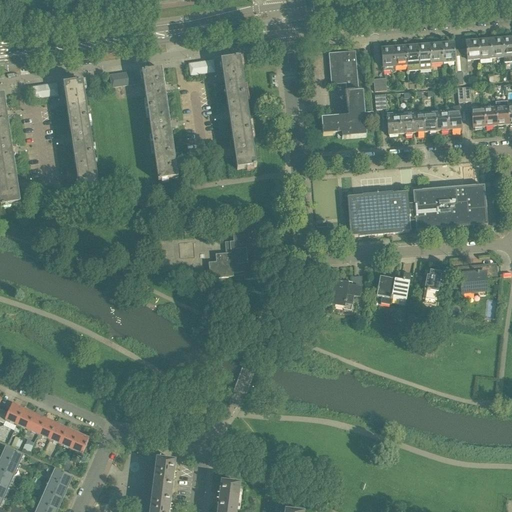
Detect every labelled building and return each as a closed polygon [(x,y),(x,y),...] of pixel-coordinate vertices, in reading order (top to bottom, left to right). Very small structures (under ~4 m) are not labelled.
[(509,39),(501,40),(503,58),(504,63),(504,64),(511,63),(511,39),(511,40),(511,39),(510,39),(510,40),(509,40),(509,39)] [(490,41),(491,59),(503,58),(501,40),(495,40),(495,41),(494,41),(493,41),(491,42),(491,41),(490,41)] [(485,41),(478,42),(479,60),(491,59),(490,41),(489,41),(489,42),(487,42),(487,41),(486,42),(485,42),(485,41)] [(466,51),(460,51),(462,73),(468,73),(467,61),(479,60),(478,42),(471,42),(471,43),(470,43),(469,43),(467,44),(467,43),(466,43),(466,51)] [(443,63),(443,65),(449,64),(449,66),(454,66),(453,63),(455,62),(455,68),(455,74),(456,74),(462,73),(460,51),(454,51),(454,48),(454,44),(453,45),(453,44),(452,44),(452,45),(450,45),(449,45),(450,45),(448,45),(448,44),(443,45),(441,45),(442,48),(443,63)] [(431,64),(443,63),(442,48),(441,45),(441,46),(441,45),(440,45),(440,46),(438,46),(436,46),(436,45),(431,46),(429,46),(431,64)] [(431,70),(431,64),(429,46),(429,47),(429,46),(428,46),(428,47),(426,47),(424,47),(424,46),(419,47),(417,47),(419,65),(419,71),(431,70)] [(407,48),(405,48),(407,66),(407,73),(419,72),(419,71),(419,65),(417,47),(416,47),(416,48),(414,48),(412,48),(412,47),(407,48)] [(394,67),(407,66),(405,48),(405,49),(405,48),(404,48),(404,49),(402,49),(402,48),(401,49),(400,49),(400,48),(395,49),(393,50),(394,67)] [(381,50),(383,68),(383,72),(391,72),(391,74),(395,74),(394,67),(393,50),(393,49),(392,49),(392,50),(390,50),(390,49),(390,50),(388,50),(388,49),(383,50),(381,50)] [(344,60),(344,53),(328,55),(331,86),(346,85),(348,118),(321,120),(323,137),(341,135),(342,140),(366,138),(365,124),(373,123),(372,116),(364,117),(363,93),(358,94),(356,59),(344,60)] [(221,62),(226,98),(246,95),(240,59),(238,59),(235,59),(221,62)] [(207,62),(209,74),(215,73),(213,61),(207,62)] [(197,76),(195,64),(189,65),(189,64),(188,64),(190,77),(197,76)] [(144,87),(147,110),(167,107),(162,70),(147,73),(147,72),(144,73),(142,73),(144,87)] [(128,74),(130,86),(137,85),(135,72),(134,72),(134,73),(129,74),(128,74)] [(118,88),(116,75),(116,76),(111,77),(110,76),(112,89),(118,88)] [(386,80),(380,80),(380,92),(390,92),(390,90),(387,84),(386,84),(386,80)] [(63,85),(69,122),(88,119),(85,95),(83,82),(80,82),(78,83),(63,85)] [(50,85),(52,98),(58,97),(56,84),(56,85),(50,86),(50,85)] [(38,87),(40,99),(46,98),(44,86),(44,87),(38,88),(38,87)] [(40,99),(38,87),(38,88),(33,88),(32,88),(34,100),(40,99)] [(226,98),(231,134),(251,131),(246,95),(226,98)] [(0,133),(10,132),(4,96),(0,96),(0,133)] [(375,97),(376,111),(386,110),(385,96),(375,97)] [(147,110),(153,146),(172,143),(167,107),(147,110)] [(485,129),(483,110),(478,111),(477,108),(471,108),(473,130),(475,129),(475,131),(482,130),(482,129),(485,129)] [(507,108),(495,109),(497,128),(498,127),(498,129),(504,129),(504,127),(509,127),(507,108)] [(447,111),(447,113),(448,131),(452,131),(452,133),(460,132),(460,130),(461,130),(460,123),(459,123),(459,121),(460,121),(459,109),(453,109),(453,110),(447,111)] [(495,109),(483,110),(485,129),(486,128),(486,130),(492,129),(492,128),(497,128),(495,109)] [(435,114),(437,132),(440,132),(441,132),(441,134),(448,133),(448,131),(447,113),(440,113),(440,111),(435,112),(435,114)] [(399,115),(399,117),(401,135),(402,135),(404,135),(405,135),(405,137),(412,136),(412,134),(413,134),(411,116),(411,113),(404,114),(399,115)] [(401,135),(399,117),(393,117),(393,114),(387,115),(388,127),(387,127),(388,127),(388,129),(387,129),(387,130),(388,130),(388,136),(389,136),(389,138),(398,137),(397,135),(401,135)] [(435,114),(423,115),(425,133),(426,133),(425,133),(428,133),(429,133),(429,135),(436,134),(436,132),(437,132),(435,114)] [(423,115),(411,116),(413,134),(414,134),(416,134),(417,134),(417,136),(424,135),(424,133),(425,133),(423,115)] [(69,122),(74,158),(94,155),(88,119),(69,122)] [(251,131),(231,134),(237,171),(253,168),(253,169),(255,168),(256,168),(251,131)] [(0,133),(0,170),(15,168),(10,132),(0,133)] [(172,143),(153,146),(158,182),(159,182),(162,182),(178,180),(172,143)] [(94,155),(74,158),(79,194),(95,192),(98,192),(98,191),(99,191),(94,155)] [(15,168),(0,170),(0,202),(1,208),(2,208),(4,207),(20,205),(15,168)] [(413,193),(414,205),(407,206),(407,200),(406,194),(407,194),(407,193),(392,195),(387,196),(387,195),(386,195),(386,196),(381,196),(380,196),(377,196),(374,197),(374,196),(374,197),(368,197),(362,198),(362,197),(348,198),(348,199),(349,204),(348,205),(349,205),(349,211),(350,217),(349,217),(351,217),(351,222),(351,223),(351,222),(352,228),(351,228),(352,228),(352,234),(352,237),(352,238),(359,237),(359,238),(359,237),(365,237),(371,236),(371,237),(372,237),(371,236),(377,236),(378,236),(383,235),(383,236),(384,236),(384,235),(389,235),(390,235),(395,234),(395,235),(396,235),(396,234),(402,234),(409,233),(408,233),(408,230),(408,229),(408,224),(415,223),(416,233),(430,231),(430,232),(430,231),(435,231),(436,231),(440,230),(440,231),(441,231),(441,230),(446,230),(446,231),(447,230),(451,230),(452,230),(457,229),(457,230),(457,229),(462,229),(463,229),(467,228),(468,229),(468,228),(473,228),(474,228),(487,227),(486,207),(486,206),(484,187),(470,188),(465,189),(465,188),(464,188),(464,189),(459,189),(454,190),(454,189),(453,189),(453,190),(449,190),(449,189),(448,190),(443,190),(438,191),(438,190),(437,190),(437,191),(432,191),(427,192),(427,191),(426,191),(426,192),(413,193)] [(243,273),(244,281),(260,279),(259,263),(255,264),(254,249),(250,249),(249,234),(233,235),(233,243),(229,243),(230,254),(215,255),(216,263),(208,264),(210,280),(233,278),(233,274),(243,273)] [(458,270),(458,277),(460,276),(461,287),(460,287),(460,290),(462,290),(462,294),(462,295),(477,293),(479,297),(487,297),(487,293),(485,274),(487,274),(487,277),(497,276),(496,266),(476,268),(476,269),(471,270),(470,269),(458,270)] [(423,299),(425,299),(436,301),(441,274),(430,272),(429,277),(427,277),(423,299)] [(402,282),(395,281),(390,304),(405,307),(408,288),(409,288),(411,275),(404,274),(402,282)] [(326,305),(343,308),(344,304),(346,303),(352,304),(352,305),(353,297),(359,298),(361,290),(362,290),(362,287),(361,278),(352,278),(352,288),(351,288),(351,291),(347,290),(348,285),(331,282),(326,305)] [(390,306),(390,304),(395,281),(380,278),(378,289),(377,289),(377,291),(378,291),(376,297),(380,298),(380,300),(381,301),(380,304),(390,306)] [(16,427),(23,410),(13,406),(13,405),(12,405),(9,414),(5,422),(10,424),(11,422),(17,425),(16,427)] [(27,432),(34,415),(24,410),(23,410),(16,427),(21,429),(22,427),(28,429),(27,432)] [(0,421),(4,424),(5,422),(9,414),(3,411),(0,418),(0,421)] [(38,436),(45,420),(35,415),(34,415),(27,432),(32,434),(32,432),(38,434),(38,436)] [(43,437),(49,439),(56,425),(45,420),(38,436),(42,439),(43,437)] [(54,441),(60,444),(66,430),(56,425),(49,439),(48,441),(53,443),(54,441)] [(65,446),(71,449),(77,434),(67,430),(67,429),(66,430),(60,444),(59,446),(64,448),(65,446)] [(77,434),(71,449),(70,451),(75,453),(76,451),(82,454),(85,448),(86,448),(87,446),(86,446),(89,439),(88,439),(78,435),(77,434)] [(16,437),(11,447),(19,450),(23,441),(16,437)] [(32,447),(28,445),(25,445),(22,451),(29,454),(32,447)] [(6,449),(1,460),(18,467),(23,456),(6,449)] [(1,460),(0,462),(0,472),(13,478),(15,472),(17,473),(19,470),(17,469),(18,467),(1,460)] [(153,486),(152,493),(172,495),(173,484),(173,483),(174,483),(174,476),(176,463),(156,460),(155,468),(155,469),(154,474),(154,475),(154,479),(153,480),(154,480),(153,485),(153,486)] [(55,471),(50,482),(67,489),(72,478),(65,475),(63,474),(55,471)] [(0,472),(0,485),(8,489),(10,484),(12,485),(14,482),(12,481),(13,478),(0,472)] [(47,489),(46,493),(62,500),(67,489),(50,482),(49,485),(47,484),(45,488),(47,489)] [(218,503),(217,511),(237,511),(238,511),(238,510),(237,510),(238,505),(238,504),(239,500),(239,499),(239,494),(240,494),(240,493),(239,493),(240,486),(221,483),(219,497),(219,496),(219,497),(218,503)] [(0,485),(0,498),(3,500),(5,496),(7,497),(8,494),(6,493),(8,489),(0,485)] [(42,500),(41,504),(57,511),(62,500),(46,493),(44,497),(42,496),(40,499),(42,500)] [(169,511),(170,508),(172,495),(152,493),(151,500),(151,501),(151,506),(150,506),(150,511),(149,511),(169,511)]
